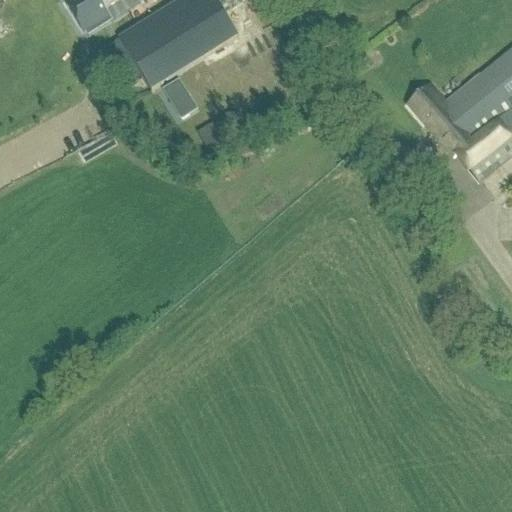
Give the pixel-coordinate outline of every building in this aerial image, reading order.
[(113,25),(152,0),(77,0),(66,7),(84,37),(110,21),(113,25)] [(187,0),(118,44),(151,97),(237,42),(210,0),(187,0)] [(511,53),(479,81),(475,75),(465,82),(470,89),(446,109),(430,90),(408,109),(454,162),(457,160),(479,187),(511,160),(511,143),(511,142),(511,141),(511,53)] [(189,89),(201,110),(219,99),(207,78),(189,89)] [(207,152),(245,130),(236,114),(198,136),(207,152)]
